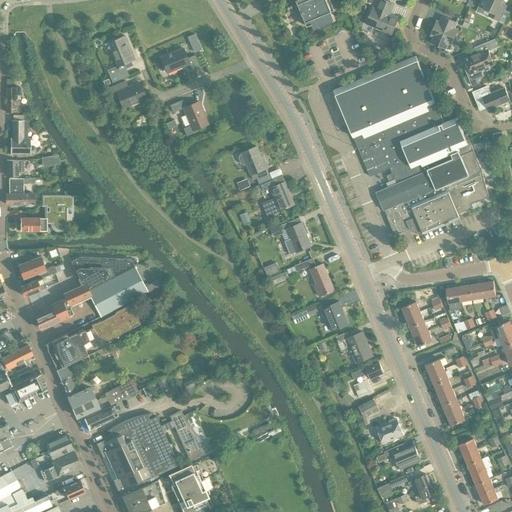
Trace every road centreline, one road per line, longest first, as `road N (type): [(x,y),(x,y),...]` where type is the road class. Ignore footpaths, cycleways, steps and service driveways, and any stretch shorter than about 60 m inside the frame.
road 1 (secondary): [(362,275),(292,116),(219,0)]
road 2 (secondary): [(462,511),(362,275)]
road 3 (residential): [(391,262),(321,96),(328,83),(356,72)]
road 4 (tertiary): [(79,440),(3,257)]
road 5 (residential): [(511,125),(486,130),(473,121),(449,66),(416,50),(408,31),(421,0)]
road 6 (residential): [(79,440),(130,413),(205,402)]
